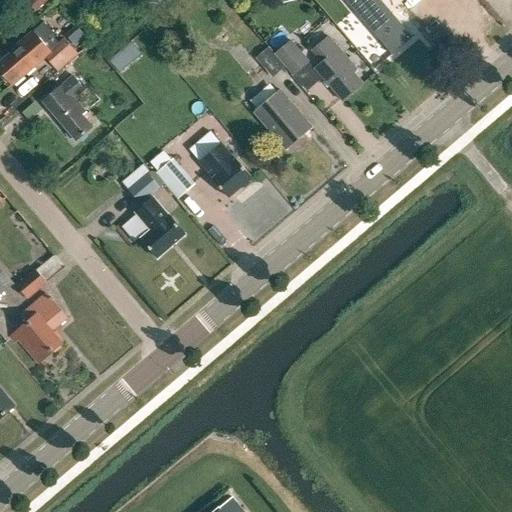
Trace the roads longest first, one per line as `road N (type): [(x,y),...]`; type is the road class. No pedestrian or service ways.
road 1 (tertiary): [(166,354),(511,62)]
road 2 (residential): [(166,354),(0,157)]
road 3 (tertiary): [(0,497),(166,354)]
